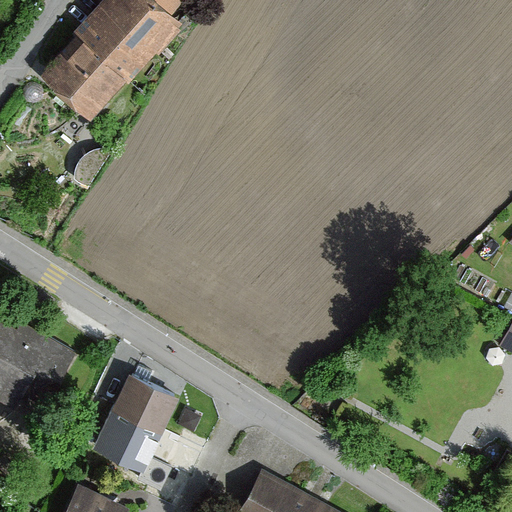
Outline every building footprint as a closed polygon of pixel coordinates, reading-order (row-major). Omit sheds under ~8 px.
[(54,71),(89,102),(133,53),(139,58),(173,20),(163,11),(173,0),(108,0),(108,1),(114,5),(54,71)] [(58,380),(75,350),(32,326),(28,333),(0,317),(0,396),(14,405),(36,368),(58,380)] [(511,324),(502,343),(511,348),(511,324)] [(118,406),(158,425),(173,394),(119,367),(113,381),(127,388),(118,406)] [(158,425),(118,406),(100,442),(139,461),(128,482),(152,494),(164,468),(166,463),(144,453),(158,425)] [(260,475),(240,511),(335,511),(328,508),(325,511),(323,511),(294,495),(296,491),(283,484),(282,486),(260,475)] [(80,488),(68,511),(119,511),(121,507),(80,488)]
